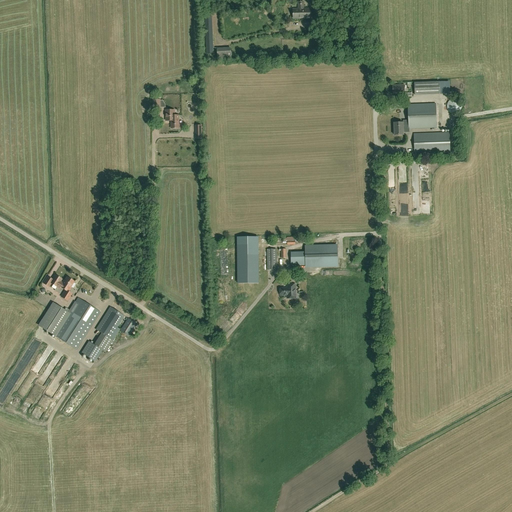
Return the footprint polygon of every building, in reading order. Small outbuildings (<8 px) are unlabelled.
[(311,17),(313,16),(313,14),(311,14),(311,9),(303,9),(303,2),(298,2),(299,9),(293,9),(293,18),(311,18),(311,17)] [(206,54),(213,54),(212,16),(205,17),(206,54)] [(217,50),(218,59),(231,59),(231,49),(217,50)] [(440,94),(440,93),(440,82),(414,83),(415,95),(440,94)] [(404,93),(404,85),(393,86),(393,94),(404,93)] [(461,109),(462,107),(461,104),(460,102),(458,100),(456,99),(453,99),(450,100),(448,102),(447,104),(447,107),(447,109),(448,111),(450,113),(453,114),(456,114),(458,113),(460,111),(461,109)] [(409,129),(436,128),(436,104),(408,105),(408,123),(403,123),(403,122),(394,123),(394,135),(403,135),(403,128),(408,127),(409,129)] [(175,115),(174,110),(166,110),(166,121),(171,121),(171,128),(179,128),(184,128),(184,123),(179,123),(179,115),(175,115)] [(449,133),(414,134),(415,155),(450,154),(449,133)] [(305,245),(305,253),(291,253),(292,265),(306,265),(306,267),(337,266),(337,245),(305,245)] [(276,269),(276,249),(267,250),(267,270),(276,269)] [(237,272),(237,258),(231,258),(232,270),(228,270),(228,272),(237,272)] [(60,287),(62,283),(60,282),(62,279),(55,275),(52,280),(47,278),(43,283),(49,287),(51,283),(57,287),(60,289),(61,287),(60,287)] [(61,287),(65,290),(61,297),(67,301),(72,294),(68,292),(71,287),(70,287),(74,281),(67,277),(63,284),(62,283),(60,287),(61,287)] [(280,295),(287,295),(287,298),(296,298),(296,285),(287,285),(287,288),(280,288),(280,295)] [(78,298),(69,313),(54,303),(39,326),(76,350),(100,312),(78,298)] [(101,333),(94,345),(89,341),(81,353),(95,361),(102,350),(105,352),(113,340),(110,338),(124,316),(111,307),(96,330),(101,333)] [(137,324),(128,319),(120,331),(129,336),(137,324)] [(38,384),(44,387),(53,371),(48,368),(38,384)] [(45,423),(51,412),(47,410),(41,420),(45,423)]
